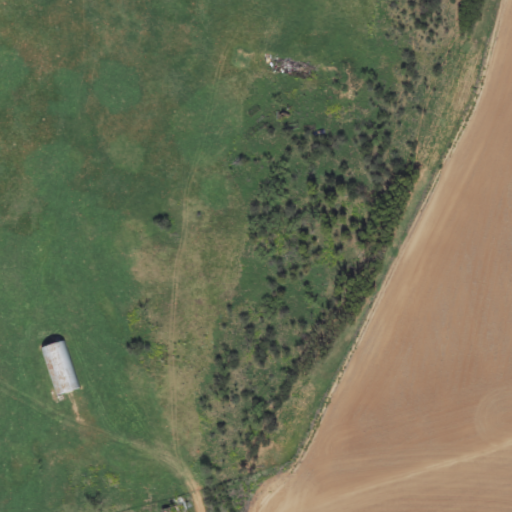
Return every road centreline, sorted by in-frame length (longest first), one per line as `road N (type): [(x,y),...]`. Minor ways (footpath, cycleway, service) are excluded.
road 1 (residential): [(229,511),(212,497),(127,308),(76,157),(58,0)]
road 2 (residential): [(511,72),(432,271),(334,420),(294,511)]
road 3 (residential): [(0,382),(87,435),(198,466)]
